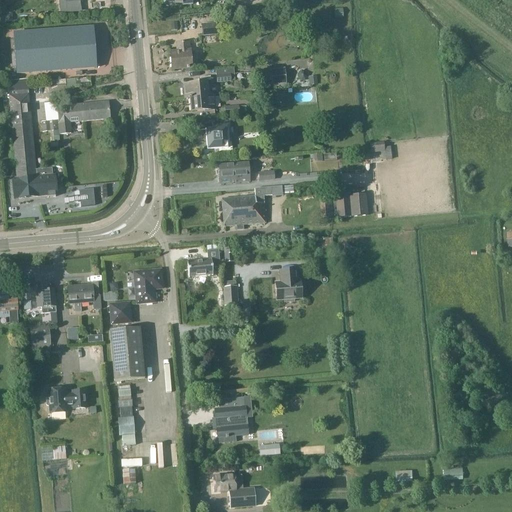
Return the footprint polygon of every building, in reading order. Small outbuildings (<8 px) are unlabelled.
[(334,19),(343,18),(342,9),(333,10),(334,19)] [(0,25),(5,25),(5,22),(11,22),(10,13),(2,14),(2,17),(0,16),(0,25)] [(203,35),(216,34),(216,24),(202,25),(203,35)] [(93,28),(13,34),(16,74),(96,68),(96,66),(94,66),(92,31),(93,30),(93,28)] [(172,70),(176,70),(191,68),(188,42),(179,43),(180,51),(170,52),(172,70)] [(216,83),(230,81),(234,81),(233,69),(215,71),(216,83)] [(306,74),(303,72),(299,72),(297,75),(298,79),(301,81),(304,80),(306,77),(306,74)] [(285,73),(271,74),(271,83),(286,81),(285,73)] [(89,77),(46,80),(47,92),(84,85),(90,84),(89,77)] [(27,80),(7,82),(15,178),(35,176),(27,81),(27,80)] [(184,99),(189,99),(208,97),(208,96),(206,83),(183,85),(184,99)] [(63,106),(57,107),(58,124),(59,135),(71,134),(70,122),(108,119),(107,102),(75,105),(75,96),(62,97),(63,106)] [(191,112),(214,110),(213,96),(208,96),(208,97),(189,99),(191,112)] [(239,106),(224,107),(225,115),(240,114),(239,113),(245,112),(244,106),(239,107),(239,106)] [(46,122),(41,122),(42,133),(46,132),(50,132),(50,133),(50,142),(59,142),(59,135),(59,131),(58,121),(48,122),(46,122)] [(233,153),(230,121),(216,122),(217,129),(206,130),(208,150),(219,149),(219,154),(233,153)] [(382,143),(370,144),(370,151),(371,154),(384,152),(385,160),(391,160),(390,147),(384,148),(383,143),(382,143)] [(248,162),(219,164),(220,176),(220,182),(235,181),(249,180),(248,162)] [(35,176),(15,178),(17,198),(56,193),(54,175),(52,175),(51,168),(37,170),(37,176),(35,176)] [(259,180),(273,178),(273,171),(258,172),(259,180)] [(243,230),(243,225),(265,223),(263,196),(281,195),(281,187),(255,189),(256,197),(221,200),(223,227),(235,226),(235,231),(243,230)] [(349,192),(335,194),(335,197),(337,218),(351,216),(367,215),(365,194),(350,196),(349,192)] [(321,219),(333,218),(331,197),(319,198),(321,219)] [(233,249),(224,250),(225,263),(233,262),(233,254),(234,254),(233,249)] [(189,277),(212,275),(211,267),(219,266),(218,250),(207,250),(207,259),(188,260),(189,277)] [(296,281),(296,269),(282,270),(283,279),(281,281),(281,282),(275,283),(276,300),(284,299),(284,302),(294,301),(293,298),(301,298),(300,281),(296,281)] [(161,288),(160,271),(134,274),(137,303),(154,302),(153,291),(152,291),(154,288),(155,288),(161,288)] [(45,290),(45,284),(35,285),(36,300),(37,308),(41,307),(41,314),(55,313),(54,306),(53,289),(45,290)] [(91,285),(67,287),(68,304),(73,304),(74,312),(81,312),(80,303),(93,302),(94,310),(101,309),(99,293),(98,293),(97,285),(91,285)] [(17,310),(16,297),(9,298),(8,287),(0,287),(0,312),(8,311),(9,324),(17,324),(16,310),(17,310)] [(235,288),(235,287),(224,288),(225,305),(237,305),(236,296),(240,295),(239,288),(235,288)] [(22,303),(31,302),(29,288),(21,288),(22,303)] [(109,324),(131,322),(129,301),(107,303),(109,324)] [(32,349),(50,348),(48,326),(29,327),(32,349)] [(113,381),(144,379),(139,328),(109,331),(113,381)] [(65,396),(64,389),(48,390),(49,398),(47,398),(46,399),(46,405),(47,406),(49,406),(50,414),(66,413),(65,407),(73,406),(74,409),(86,408),(84,390),(72,391),(73,395),(65,396)] [(215,419),(212,419),(213,430),(216,429),(217,438),(236,436),(237,436),(241,435),(247,435),(243,399),(233,400),(218,401),(219,409),(214,409),(215,419)] [(134,436),(122,436),(123,446),(135,445),(134,436)] [(278,445),(259,447),(260,456),(260,457),(279,455),(278,445)] [(41,461),(65,459),(64,446),(40,449),(41,461)] [(460,470),(444,471),(444,481),(461,480),(460,470)] [(412,472),(396,472),(396,482),(412,482),(412,472)] [(229,490),(230,508),(254,506),(252,488),(235,489),(234,476),(212,478),(214,492),(229,490)]
